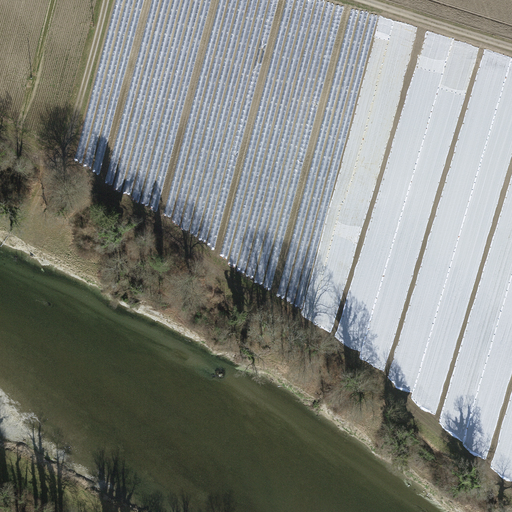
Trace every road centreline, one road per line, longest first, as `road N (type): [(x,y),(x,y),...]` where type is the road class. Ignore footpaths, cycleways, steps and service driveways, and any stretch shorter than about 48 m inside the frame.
road 1 (track): [(511,489),(371,372),(0,133)]
road 2 (track): [(31,214),(70,134),(106,0)]
road 3 (track): [(359,0),(511,48)]
